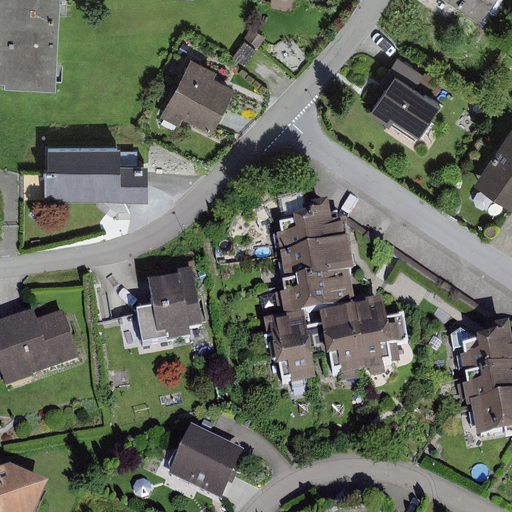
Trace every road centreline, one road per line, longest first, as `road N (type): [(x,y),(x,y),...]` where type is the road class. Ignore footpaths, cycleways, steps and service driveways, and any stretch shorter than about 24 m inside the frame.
road 1 (residential): [(282,114),(192,208),(140,243),(0,268)]
road 2 (residential): [(282,114),(311,142),(511,276)]
road 3 (residential): [(255,511),(303,478),(335,469),(401,474),(482,511)]
road 4 (residential): [(377,0),(282,114)]
